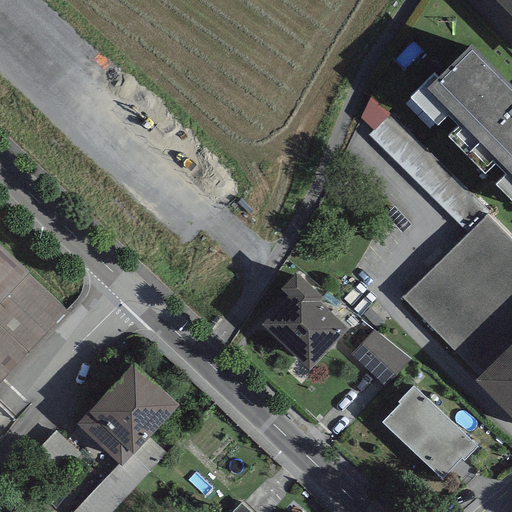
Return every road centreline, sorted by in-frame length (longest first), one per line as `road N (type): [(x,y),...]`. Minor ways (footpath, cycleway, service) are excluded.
road 1 (residential): [(410,0),(379,45),(296,221),(199,356)]
road 2 (unknown): [(379,168),(419,206),(428,230),(387,275),(383,298),(511,428)]
road 3 (residential): [(0,165),(199,356)]
road 4 (residential): [(199,356),(368,511)]
